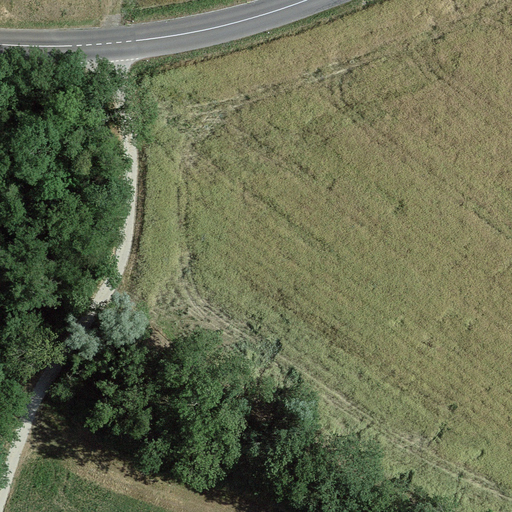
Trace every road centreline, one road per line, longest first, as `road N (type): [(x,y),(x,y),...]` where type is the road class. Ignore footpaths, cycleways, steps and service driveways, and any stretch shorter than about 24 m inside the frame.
road 1 (track): [(0,490),(19,435),(118,260),(131,150),(110,43)]
road 2 (tertiary): [(0,45),(110,43),(205,29),(307,0)]
